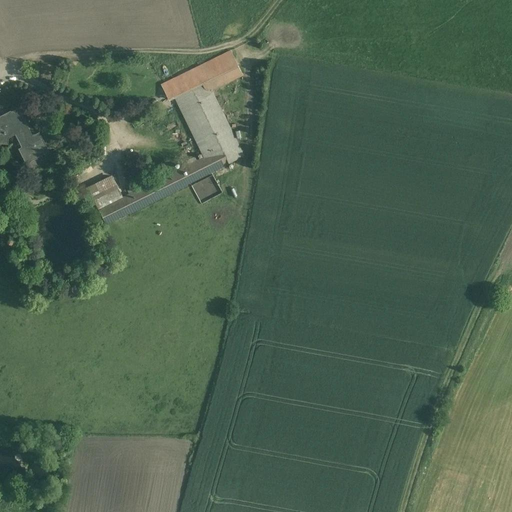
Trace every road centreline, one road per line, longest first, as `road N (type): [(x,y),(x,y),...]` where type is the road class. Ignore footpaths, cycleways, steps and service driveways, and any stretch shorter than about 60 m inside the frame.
road 1 (track): [(279,0),(252,34),(221,47),(38,56),(5,72)]
road 2 (track): [(403,511),(428,425),(498,272)]
